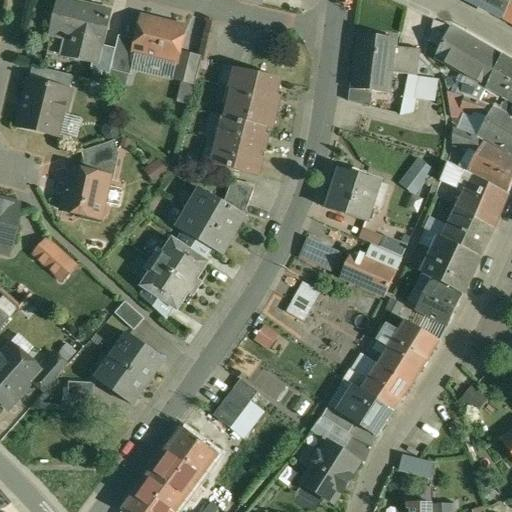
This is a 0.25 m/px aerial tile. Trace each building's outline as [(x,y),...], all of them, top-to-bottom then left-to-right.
[(113,11),(66,0),(58,0),(50,35),(71,40),(67,58),(93,64),(100,66),(105,46),(113,11)] [(511,0),(466,0),(504,19),(511,2),(511,0)] [(186,28),(143,18),(138,40),(135,54),(136,54),(177,64),(186,28)] [(452,27),(434,21),(429,42),(441,48),(452,27)] [(502,57),(452,27),(441,48),(436,58),(462,73),(452,93),(481,102),(488,86),(502,57)] [(396,39),(360,34),(353,90),(389,94),(391,82),(392,73),(408,75),(418,76),(420,55),(421,50),(395,47),(396,39)] [(138,40),(119,36),(116,49),(111,71),(131,75),(136,54),(135,54),(138,40)] [(116,49),(105,46),(100,66),(93,64),(92,70),(110,74),(111,71),(116,49)] [(511,62),(502,57),(488,86),(511,100),(511,62)] [(74,77),(34,67),(30,81),(71,90),(74,77)] [(281,80),(236,69),(232,88),(234,88),(227,117),(225,117),(223,122),(219,121),(216,135),(220,136),(218,146),(213,145),(210,159),(214,160),(213,165),(256,176),(267,128),(273,129),(281,97),(277,96),(281,80)] [(408,75),(392,73),(391,82),(407,85),(408,75)] [(30,81),(19,127),(60,137),(60,135),(62,136),(66,119),(64,119),(71,91),(71,90),(30,81)] [(452,93),(448,92),(452,118),(464,118),(466,110),(484,116),(489,116),(479,135),(511,153),(511,115),(510,114),(495,105),(495,106),(481,102),(452,93)] [(405,97),(389,94),(385,113),(401,116),(405,97)] [(511,110),(511,104),(500,98),(495,105),(510,114),(511,110)] [(511,185),(511,157),(474,136),(454,128),(453,144),(468,150),(469,147),(479,153),(468,172),(509,193),(511,185)] [(115,141),(83,152),(85,164),(84,171),(109,177),(109,178),(114,179),(120,156),(115,141)] [(414,195),(430,169),(420,162),(403,189),(414,195)] [(508,195),(449,163),(441,183),(458,191),(461,184),(469,187),(457,208),(494,229),(508,195)] [(84,171),(72,169),(71,172),(70,173),(68,180),(69,181),(63,211),(100,219),(100,217),(105,212),(107,205),(104,199),(109,178),(109,177),(84,171)] [(376,181),(342,170),(329,210),(367,222),(373,204),(369,203),(376,181)] [(255,188),(232,183),(225,203),(245,215),(255,188)] [(225,203),(202,190),(179,230),(184,233),(212,249),(222,255),(245,215),(225,203)] [(19,206),(0,201),(0,252),(7,254),(19,206)] [(493,230),(443,201),(428,229),(481,256),(493,230)] [(411,238),(391,228),(382,248),(402,257),(411,238)] [(212,249),(184,233),(177,243),(205,261),(212,249)] [(305,258),(338,272),(346,250),(314,237),(305,258)] [(53,238),(37,257),(71,285),(87,266),(53,238)] [(480,258),(441,238),(424,274),(463,294),(480,258)] [(177,243),(173,240),(170,244),(165,252),(160,249),(146,271),(151,274),(145,283),(143,287),(147,289),(174,307),(179,310),(181,306),(189,294),(194,297),(203,283),(198,280),(207,268),(206,267),(209,264),(205,261),(177,243)] [(382,248),(372,244),(366,259),(352,253),(340,279),(385,298),(403,258),(402,257),(382,248)] [(424,274),(419,271),(420,269),(410,264),(395,295),(450,324),(463,294),(424,274)] [(303,282),(287,312),(305,322),(321,292),(303,282)] [(174,307),(147,289),(142,297),(167,319),(174,307)] [(404,306),(392,299),(387,310),(398,316),(404,306)] [(145,319),(126,302),(115,314),(135,331),(145,319)] [(0,328),(9,318),(0,309),(0,328)] [(511,330),(491,311),(481,329),(511,358),(511,330)] [(259,321),(250,335),(268,349),(278,336),(259,321)] [(441,341),(405,321),(399,331),(388,325),(378,342),(390,349),(380,364),(379,364),(413,385),(441,341)] [(165,360),(130,335),(129,336),(130,336),(114,358),(148,382),(164,360),(165,361),(165,360)] [(38,371),(9,345),(0,354),(0,403),(6,409),(31,381),(39,372),(38,371)] [(54,353),(38,371),(39,372),(31,381),(45,393),(69,366),(54,353)] [(148,382),(114,358),(99,380),(98,379),(97,380),(133,406),(134,405),(133,404),(148,382)] [(368,381),(362,391),(364,392),(395,412),(413,385),(379,364),(368,381)] [(368,381),(351,370),(345,380),(348,382),(362,391),(368,381)] [(259,393),(241,380),(234,389),(252,402),(259,393)] [(95,384),(70,382),(69,396),(64,395),(63,411),(89,413),(90,399),(94,399),(95,384)] [(394,413),(363,393),(364,392),(362,391),(348,382),(326,417),(373,446),(394,413)] [(458,398),(473,411),(484,399),(469,385),(458,398)] [(252,402),(234,389),(214,416),(231,429),(252,402)] [(335,425),(323,417),(311,431),(326,441),(335,425)] [(187,423),(123,511),(122,511),(177,511),(188,497),(195,502),(209,483),(202,478),(218,455),(209,448),(214,442),(187,423)] [(511,432),(501,441),(511,453),(511,432)] [(360,462),(329,443),(323,452),(317,452),(310,462),(313,467),(303,484),(334,504),(341,492),(343,493),(353,477),(351,476),(360,462)] [(433,463),(407,456),(403,471),(433,479),(433,463)] [(249,485),(240,478),(235,484),(244,491),(249,485)]
